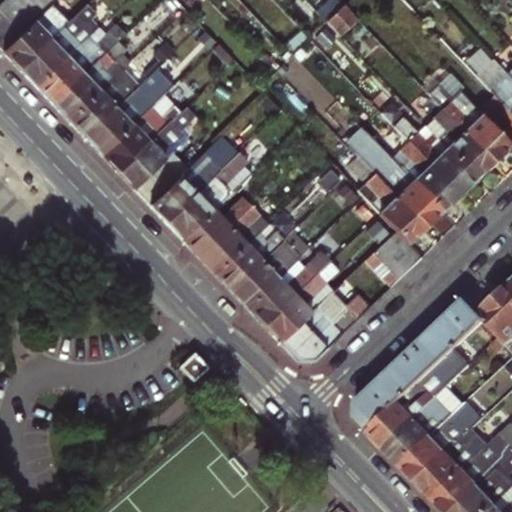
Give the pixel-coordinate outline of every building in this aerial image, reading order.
[(0,8),(4,13),(13,22),(17,26),(26,18),(9,0),(1,0),(0,1),(0,8)] [(9,0),(26,18),(35,9),(26,0),(9,0)] [(44,1),(43,0),(26,0),(35,9),(44,1)] [(324,20),(341,5),(341,4),(336,0),(325,0),(328,2),(317,13),(324,20)] [(50,36),(64,23),(47,4),(21,30),(0,49),(0,51),(18,70),(35,53),(32,50),(48,34),(50,36)] [(0,34),(13,22),(4,13),(0,16),(0,34)] [(68,19),(64,23),(50,36),(48,34),(32,50),(35,53),(18,70),(32,85),(78,41),(72,35),(78,29),(68,19)] [(87,33),(78,41),(32,85),(50,104),(68,87),(65,84),(81,68),(83,70),(124,31),(114,21),(94,40),(87,33)] [(17,26),(13,22),(0,34),(0,49),(21,30),(17,26)] [(125,30),(124,31),(83,70),(81,68),(65,84),(68,87),(50,104),(65,120),(119,68),(112,60),(134,39),(125,30)] [(511,60),(498,47),(489,56),(507,74),(511,79),(511,60)] [(116,104),(142,79),(126,62),(119,68),(65,120),(83,138),(101,121),(97,118),(114,102),(116,104)] [(97,154),(151,102),(152,102),(144,94),(162,77),(153,68),(142,79),(116,104),(114,102),(97,118),(101,121),(83,138),(97,154)] [(511,79),(507,74),(488,91),(500,103),(511,116),(511,79)] [(492,160),(508,144),(484,118),(457,91),(449,99),(434,84),(425,92),(458,127),(456,128),(472,145),(475,142),(492,160)] [(458,127),(425,92),(414,102),(429,117),(423,123),(474,177),(492,160),(475,142),(472,145),(456,128),(458,127)] [(149,138),(168,120),(151,102),(97,154),(116,173),(134,156),(130,152),(146,137),(149,138)] [(484,118),(508,144),(511,140),(511,116),(500,103),(484,118)] [(177,112),(168,120),(149,138),(146,137),(130,152),(134,156),(116,173),(131,189),(162,160),(169,153),(184,138),(175,130),(185,121),(177,112)] [(423,123),(405,140),(424,160),(422,162),(438,178),(441,174),(458,192),(474,177),(423,123)] [(410,179),(439,210),(440,209),(458,192),(441,174),(438,178),(422,162),(424,160),(405,140),(396,149),(418,172),(410,179)] [(245,144),(232,157),(197,189),(195,188),(179,203),(182,206),(164,224),(180,240),(211,211),(269,155),(260,146),(253,153),(245,144)] [(363,146),(354,154),(389,192),(388,193),(403,210),(407,207),(424,224),(439,210),(410,179),(388,156),(380,164),(363,146)] [(207,162),(200,154),(184,168),(146,205),(164,224),(182,206),(179,203),(195,188),(197,189),(232,157),(222,147),(207,162)] [(389,192),(354,154),(351,151),(340,160),(361,182),(354,189),(394,231),(405,242),(424,224),(407,207),(403,210),(388,193),(389,192)] [(184,168),(169,153),(162,160),(131,189),(146,205),(184,168)] [(230,223),(249,205),(240,195),(217,217),(211,211),(180,240),(197,258),(215,241),(211,237),(228,221),(230,223)] [(212,274),(266,222),(249,205),(230,223),(228,221),(211,237),(215,241),(197,258),(212,274)] [(263,258),(281,240),(282,239),(266,222),(212,274),(230,292),(248,275),(244,272),(261,256),(263,258)] [(365,259),(390,285),(420,257),(405,242),(394,231),(365,259)] [(244,307),(297,257),(281,240),(263,258),(261,256),(244,272),(248,275),(230,292),(244,307)] [(315,273),(329,260),(312,243),(297,257),(244,307),(262,326),(280,309),(276,305),(293,290),(295,292),(315,273)] [(277,342),(331,290),(315,273),(295,292),(293,290),(276,305),(280,309),(262,326),(277,342)] [(511,284),(510,283),(492,300),(491,301),(508,318),(511,315),(511,316),(511,284)] [(311,360),(367,307),(354,293),(344,303),(331,290),(277,342),(295,360),(311,360)] [(365,433),(452,350),(481,322),(475,316),(461,301),(353,404),(352,420),(365,433)] [(481,322),(511,354),(511,316),(511,315),(508,318),(491,301),(475,316),(481,322)] [(468,366),(452,350),(365,433),(381,451),(399,435),(396,431),(413,414),(415,416),(433,399),(468,366)] [(206,368),(193,354),(179,367),(192,382),(206,368)] [(450,417),(433,399),(415,416),(413,414),(396,431),(399,435),(381,451),(397,467),(450,417)] [(463,405),(450,417),(458,425),(471,413),(463,405)] [(448,451),(470,431),(479,421),(471,413),(458,425),(450,417),(397,467),(415,486),(432,470),(429,466),(446,450),(448,451)] [(486,448),(470,431),(448,451),(446,450),(429,466),(432,470),(415,486),(430,502),(486,448)] [(481,486),(511,455),(496,439),(486,448),(430,502),(439,511),(456,511),(465,504),(462,500),(479,484),(481,486)] [(487,511),(493,507),(485,498),(511,472),(511,455),(481,486),(479,484),(462,500),(465,504),(456,511),(487,511)] [(511,511),(511,488),(493,507),(487,511),(511,511)]
